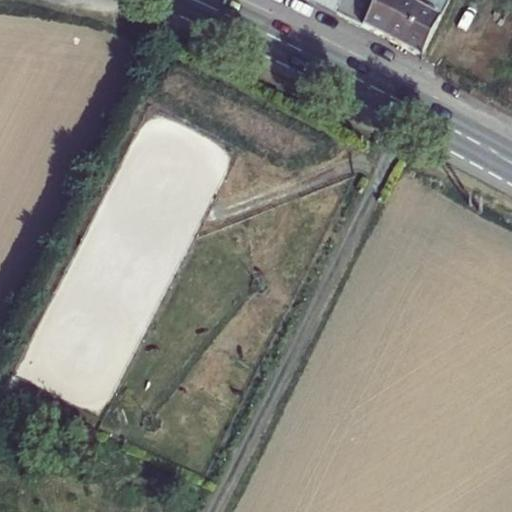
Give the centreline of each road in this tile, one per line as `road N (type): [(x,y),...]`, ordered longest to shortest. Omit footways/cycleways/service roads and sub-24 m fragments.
road 1 (primary): [(169,0),(351,76)]
road 2 (primary): [(511,162),(351,76)]
road 3 (primary): [(351,76),(215,0)]
